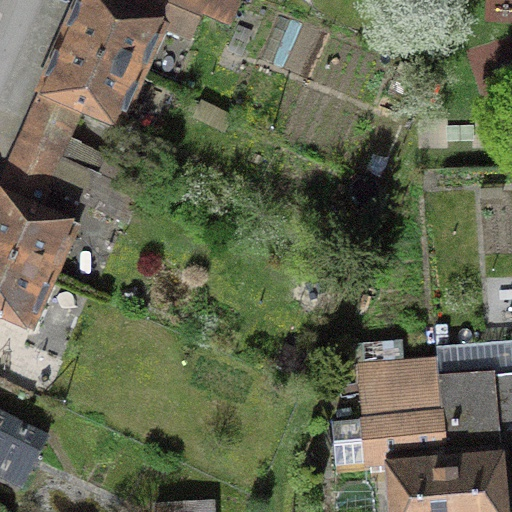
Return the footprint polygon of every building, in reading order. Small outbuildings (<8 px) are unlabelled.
[(78,0),(62,42),(143,73),(168,9),(224,31),(235,0),(78,0)] [(102,175),(143,73),(62,42),(50,73),(22,144),(102,175)] [(0,251),(52,275),(102,175),(22,144),(0,189),(0,251)] [(0,321),(26,333),(52,275),(0,251),(0,321)] [(500,511),(490,352),(437,355),(447,511),(500,511)] [(392,511),(447,511),(437,355),(382,359),(392,511)] [(0,420),(0,477),(23,488),(44,441),(0,420)]
